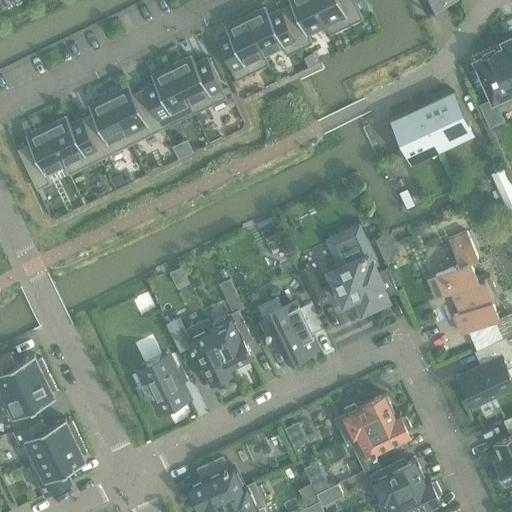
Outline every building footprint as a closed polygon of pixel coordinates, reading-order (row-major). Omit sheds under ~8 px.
[(296,41),(300,49),(313,43),(309,34),(326,26),(330,34),(331,34),(327,25),(314,0),(289,0),(291,3),(280,8),(296,41)] [(331,34),(363,18),(359,10),(354,0),(314,0),(327,25),(331,34)] [(419,0),(424,10),(425,11),(426,11),(432,8),(428,0),(419,0)] [(287,55),(300,49),(296,41),(280,8),(269,14),(265,7),(245,16),(264,56),(269,64),(265,55),(283,47),(287,55)] [(232,71),(236,80),(249,74),(269,64),(264,56),(245,16),(225,26),(229,33),(216,39),(232,71)] [(506,47),(500,50),(511,76),(511,38),(504,42),(506,47)] [(482,58),(476,61),(493,99),(480,104),(490,126),(504,120),(498,108),(511,101),(511,76),(500,50),(496,52),(495,50),(481,56),(482,58)] [(312,54),(304,58),(309,67),(316,63),(317,63),(312,54)] [(195,113),(227,97),(223,89),(207,57),(195,62),(192,55),(171,65),(190,104),(195,113)] [(159,119),(164,128),(195,113),(190,104),(171,65),(151,75),(155,82),(144,87),(159,119)] [(132,143),(164,128),(159,119),(144,87),(132,93),(129,85),(109,95),(128,134),(132,143)] [(423,106),(439,142),(471,128),(454,92),(423,106)] [(96,149),(101,158),(132,143),(128,134),(109,95),(88,105),(92,113),(81,118),(96,149)] [(231,97),(226,100),(230,107),(235,105),(231,97)] [(423,106),(391,120),(408,156),(439,142),(423,106)] [(69,174),(101,158),(96,149),(81,118),(70,123),(66,116),(46,126),(65,165),(69,174)] [(17,149),(37,189),(51,183),(47,174),(65,166),(69,174),(65,165),(46,126),(26,135),(30,143),(17,149)] [(511,185),(504,168),(491,173),(507,209),(511,207),(511,185)] [(408,189),(399,193),(407,208),(415,204),(408,189)] [(478,256),(467,231),(449,239),(460,264),(435,275),(428,278),(437,298),(444,295),(452,292),(460,312),(454,315),(462,333),(499,317),(491,299),(499,295),(490,275),(482,279),(478,280),(469,260),(478,256)] [(341,262),(328,268),(332,277),(332,279),(333,278),(337,285),(336,286),(336,287),(337,287),(341,294),(340,295),(341,296),(344,301),(356,295),(363,311),(387,300),(385,297),(397,291),(386,267),(376,272),(372,265),(371,266),(369,262),(373,260),(363,239),(336,251),(341,262)] [(226,298),(236,293),(229,278),(219,284),(226,298)] [(315,280),(305,284),(312,301),(322,296),(315,280)] [(271,298),(257,305),(269,331),(266,332),(267,335),(271,334),(275,343),(281,341),(287,353),(295,349),(300,347),(303,352),(318,345),(312,332),(324,326),(312,301),(300,306),(299,304),(285,311),(278,295),(271,298)] [(238,310),(211,323),(231,366),(252,356),(244,339),(251,336),(238,310)] [(179,316),(166,322),(179,350),(191,344),(193,348),(194,347),(210,381),(215,378),(218,382),(229,377),(228,372),(233,370),(231,366),(211,323),(208,317),(185,329),(179,316)] [(511,365),(511,348),(506,336),(482,347),(489,362),(460,375),(461,379),(458,380),(465,394),(467,392),(473,405),(511,386),(511,376),(508,367),(511,365)] [(139,358),(146,374),(134,379),(141,396),(153,391),(159,405),(161,407),(163,406),(185,396),(188,395),(187,393),(166,346),(139,358)] [(0,356),(0,397),(6,395),(45,376),(50,374),(41,357),(37,359),(34,354),(16,362),(11,352),(0,356)] [(0,399),(9,419),(15,429),(42,416),(37,406),(37,405),(55,396),(52,390),(57,388),(50,374),(45,376),(6,395),(0,397),(0,399)] [(385,393),(363,404),(357,407),(355,404),(343,409),(344,413),(336,418),(346,440),(350,438),(349,437),(361,431),(374,426),(385,420),(388,419),(396,415),(385,393)] [(361,431),(349,437),(350,438),(354,447),(360,459),(365,470),(379,463),(374,454),(377,453),(376,451),(384,447),(395,442),(397,441),(399,440),(410,435),(408,431),(413,428),(407,415),(402,417),(400,413),(396,415),(388,419),(385,420),(374,426),(361,431)] [(511,415),(503,419),(509,432),(510,431),(511,435),(495,443),(501,458),(495,461),(505,484),(511,481),(511,415)] [(42,416),(15,429),(19,439),(30,461),(37,458),(76,439),(80,437),(73,421),(68,423),(65,417),(47,426),(46,426),(42,416)] [(300,422),(287,428),(296,446),(309,440),(300,422)] [(37,458),(30,461),(41,483),(46,493),(73,480),(68,470),(68,469),(86,460),(83,454),(88,452),(80,437),(76,439),(37,458)] [(192,490),(189,493),(194,504),(198,504),(200,508),(204,506),(244,487),(243,486),(234,465),(228,468),(223,456),(198,467),(203,479),(190,485),(192,490)] [(416,458),(404,464),(402,459),(370,474),(373,479),(378,491),(383,500),(394,495),(403,491),(411,487),(414,485),(415,485),(426,479),(416,458)] [(394,495),(383,500),(379,502),(383,511),(415,511),(422,509),(423,508),(425,507),(440,500),(438,495),(442,493),(436,481),(432,482),(429,478),(426,479),(415,485),(414,485),(411,487),(403,491),(394,495)] [(327,480),(314,487),(317,494),(322,491),(331,487),(327,480)] [(204,506),(200,508),(202,511),(265,511),(262,505),(265,504),(263,499),(266,497),(261,485),(257,486),(254,481),(243,486),(244,487),(204,506)] [(344,496),(338,483),(331,487),(322,491),(317,494),(322,506),(344,496)] [(324,511),(319,501),(300,509),(301,511),(324,511)]
